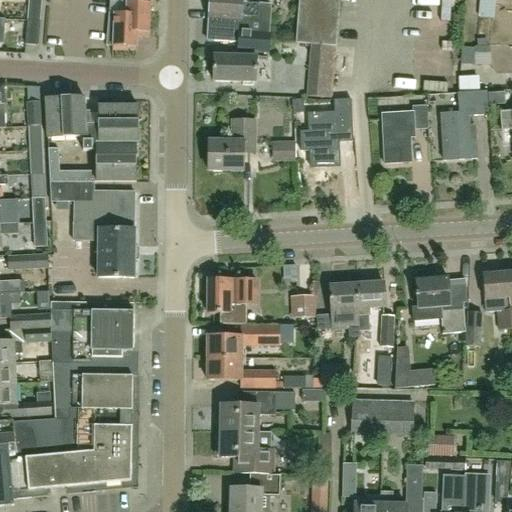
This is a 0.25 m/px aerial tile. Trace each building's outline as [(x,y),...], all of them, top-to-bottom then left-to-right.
[(29,0),(27,21),(41,22),(42,0),(29,0)] [(138,0),(139,4),(127,3),(126,16),(114,15),(109,15),(107,40),(106,47),(112,48),(112,52),(127,53),(128,48),(137,48),(138,38),(150,39),(151,4),(151,0),(138,0)] [(244,4),(243,0),(209,0),(207,41),(234,43),(238,44),(237,51),(268,53),(269,35),(270,23),(271,5),(244,4)] [(313,46),(336,47),(339,0),(300,0),(297,45),(313,46)] [(27,21),(25,46),(38,47),(41,22),(27,21)] [(336,47),(313,46),(310,97),(333,99),(336,47)] [(256,84),(257,58),(214,57),(213,84),(256,84)] [(458,95),(459,115),(442,116),(444,162),(477,161),(476,137),(471,137),(470,117),(488,116),(487,93),(458,95)] [(254,115),(283,115),(283,96),(253,97),(254,115)] [(138,107),(99,108),(99,114),(85,114),(84,98),(46,100),(48,140),(83,138),(83,152),(96,152),(96,173),(60,173),(59,150),(48,150),(50,184),(96,183),(136,183),(136,146),(138,146),(138,107)] [(303,101),(292,102),(293,115),(304,113),(303,101)] [(308,132),(300,132),(301,153),(309,153),(309,171),(340,169),(340,167),(339,139),(347,139),(346,126),(353,126),(351,101),(337,103),(337,113),(307,114),(308,132)] [(29,127),(42,126),(40,103),(28,103),(29,127)] [(413,109),(413,114),(382,116),(385,166),(413,164),(411,132),(429,131),(427,108),(413,109)] [(511,112),(501,114),(502,131),(511,130),(511,112)] [(255,155),(256,122),(232,121),(232,142),(209,142),(208,172),(243,173),(243,155),(255,155)] [(42,126),(29,127),(30,150),(43,149),(42,126)] [(272,164),(296,163),(295,144),(272,144),(272,164)] [(43,149),(30,150),(31,175),(44,174),(43,149)] [(45,198),(44,174),(31,175),(32,199),(45,198)] [(0,175),(0,185),(8,185),(8,175),(0,175)] [(96,193),(96,183),(50,184),(51,202),(74,202),(74,242),(100,243),(99,280),(135,280),(135,230),(135,194),(125,193),(96,193)] [(46,222),(45,198),(32,199),(33,222),(46,222)] [(46,222),(33,222),(35,249),(48,248),(46,222)] [(18,225),(0,226),(0,224),(0,223),(0,248),(1,248),(1,236),(19,235),(18,225)] [(48,256),(7,258),(7,272),(49,270),(48,256)] [(507,274),(482,276),(485,314),(497,313),(510,312),(507,274)] [(413,322),(413,320),(440,319),(441,335),(464,334),(463,305),(450,306),(448,279),(442,279),(442,276),(441,276),(441,279),(434,280),(433,276),(415,277),(416,292),(415,293),(415,297),(417,297),(418,310),(413,310),(413,309),(412,309),(413,322)] [(230,315),(230,306),(257,306),(257,284),(235,283),(207,283),(205,283),(205,294),(208,294),(208,315),(230,315)] [(384,285),(357,287),(358,311),(359,332),(370,331),(368,310),(386,309),(384,285)] [(358,311),(357,287),(329,288),(331,312),(332,330),(349,329),(349,339),(360,339),(359,332),(358,311)] [(316,319),(316,298),(291,298),(291,320),(316,319)] [(51,315),(50,315),(51,329),(51,334),(90,334),(91,313),(133,313),(134,305),(51,304),(51,315)] [(511,331),(510,312),(497,313),(498,332),(511,331)] [(51,334),(51,329),(25,330),(25,332),(26,343),(46,343),(47,350),(42,351),(43,362),(38,362),(38,363),(133,365),(133,313),(91,313),(90,334),(51,334)] [(481,350),(483,315),(467,314),(466,349),(481,350)] [(51,329),(50,315),(10,317),(10,332),(25,332),(25,330),(51,329)] [(380,349),(393,350),(395,318),(382,317),(380,349)] [(207,338),(207,360),(240,360),(240,348),(278,348),(278,328),(240,328),(240,338),(207,338)] [(0,363),(15,363),(14,342),(0,342),(0,363)] [(240,360),(207,360),(207,383),(240,383),(240,389),(276,389),(284,389),(283,390),(313,390),(314,377),(283,377),(284,383),(276,383),(276,373),(240,373),(240,360)] [(15,363),(0,363),(0,385),(16,385),(15,363)] [(133,365),(38,363),(39,373),(39,386),(54,386),(55,420),(75,417),(94,418),(132,420),(133,365)] [(349,390),(349,367),(321,366),(321,389),(349,390)] [(16,385),(0,385),(0,420),(52,417),(51,415),(50,394),(37,395),(37,405),(26,405),(17,406),(17,405),(16,385)] [(221,407),(221,433),(258,434),(259,433),(259,417),(276,417),(276,411),(294,411),(294,394),(238,394),(238,407),(221,407)] [(382,437),(383,404),(353,404),(352,436),(382,437)] [(413,405),(383,404),(382,437),(412,437),(413,405)] [(0,507),(14,506),(13,501),(50,497),(49,488),(130,482),(132,428),(132,420),(94,418),(75,417),(55,420),(30,421),(0,422),(0,507)] [(216,433),(215,457),(220,457),(220,460),(236,460),(235,475),(274,476),(275,451),(271,451),(272,433),(259,433),(258,434),(221,433),(216,433)] [(319,435),(319,456),(331,456),(331,435),(319,435)] [(428,437),(428,458),(456,459),(457,438),(428,437)] [(427,459),(426,470),(437,470),(437,460),(451,460),(450,471),(466,472),(466,460),(427,459)] [(356,499),(356,465),(343,465),(343,499),(356,499)] [(423,467),(407,467),(406,500),(422,500),(423,470),(423,467)] [(465,480),(463,511),(488,511),(489,501),(486,501),(486,494),(489,494),(490,477),(464,476),(464,479),(465,480)] [(270,511),(271,499),(281,499),(281,478),(250,477),(249,491),(231,491),(230,511),(270,511)] [(463,511),(465,480),(464,479),(446,479),(445,492),(443,492),(442,506),(441,511),(463,511)] [(312,480),(311,511),(327,511),(328,481),(312,480)] [(393,495),(381,494),(381,498),(380,511),(406,511),(406,507),(393,507),(393,495)] [(424,500),(423,511),(435,511),(437,494),(424,494),(424,500)] [(355,506),(354,511),(380,511),(381,498),(368,498),(368,506),(355,506)]
